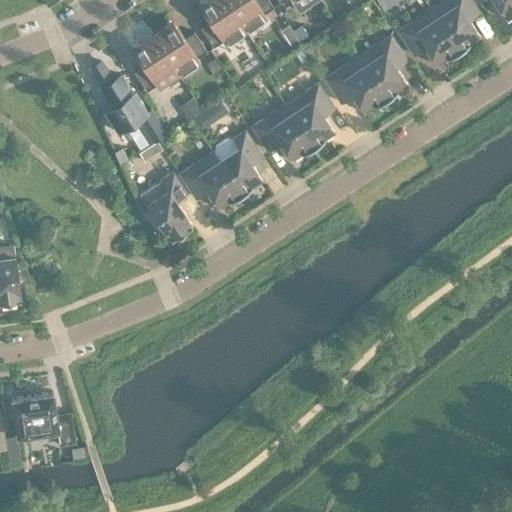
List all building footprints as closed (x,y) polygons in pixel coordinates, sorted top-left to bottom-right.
[(224,44),(245,30),(225,0),(199,0),(197,2),(209,20),(199,26),(212,46),(222,40),(224,44)] [(225,0),(245,30),(266,16),(263,12),(273,6),(268,0),(225,0)] [(439,0),(429,7),(457,49),(479,35),(468,17),(479,10),(472,0),(439,0)] [(506,16),(506,17),(511,12),(511,0),(477,0),(478,1),(478,0),(493,0),(504,17),(506,16)] [(435,64),(457,49),(429,7),(396,29),(413,54),(424,46),(435,64)] [(151,32),(178,74),(199,60),(196,56),(206,50),(193,30),(183,36),(172,19),(151,32)] [(300,23),(293,28),(300,39),(307,34),(300,23)] [(293,48),(301,42),(300,39),(293,28),(284,34),(293,48)] [(157,88),(178,74),(151,32),(130,46),(142,64),(132,70),(145,90),(155,84),(157,88)] [(357,55),(384,97),(406,83),(395,65),(406,58),(390,33),(357,55)] [(306,40),(298,45),(305,57),(314,52),(306,40)] [(363,111),(384,97),(357,55),(324,76),(340,102),(351,94),(363,111)] [(208,63),(215,73),(222,69),(215,59),(208,63)] [(101,60),(90,68),(102,86),(100,87),(112,106),(104,110),(117,130),(123,126),(139,150),(166,132),(149,107),(147,109),(134,91),(133,92),(121,74),(113,79),(101,60)] [(284,103),(312,145),(334,130),(322,114),(333,106),(317,82),(284,103)] [(179,104),(187,117),(200,109),(192,96),(179,104)] [(290,159),(312,145),(284,103),(251,125),(268,150),(279,143),(290,159)] [(190,117),(197,127),(207,120),(200,110),(190,117)] [(237,189),(239,193),(261,178),(250,161),(261,154),(245,129),(232,137),(225,136),(215,143),(212,150),(237,189)] [(163,148),(169,144),(171,138),(167,132),(157,139),(163,148)] [(138,151),(143,160),(162,147),(156,139),(138,151)] [(125,145),(115,152),(121,161),(131,154),(125,145)] [(217,207),(239,193),(212,150),(178,172),(195,197),(206,190),(217,207)] [(170,237),(170,238),(190,225),(190,224),(191,223),(175,199),(186,192),(172,170),(138,192),(148,207),(144,210),(156,230),(161,227),(169,238),(170,237)] [(0,301),(19,298),(21,298),(12,243),(0,244),(0,301)] [(52,392),(52,390),(49,390),(50,391),(12,396),(10,396),(11,398),(16,431),(15,431),(16,433),(18,433),(55,427),(56,427),(58,443),(74,441),(69,412),(55,414),(52,392)]
